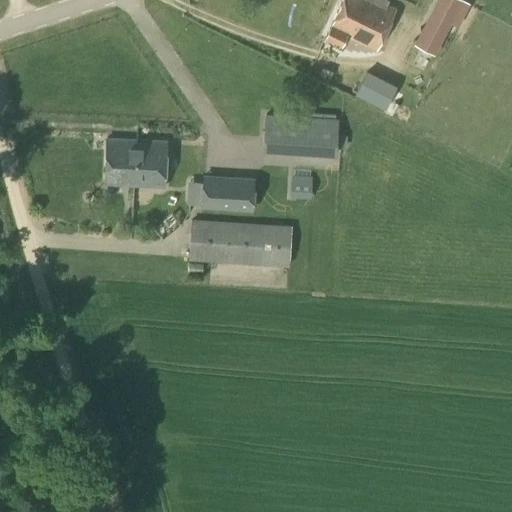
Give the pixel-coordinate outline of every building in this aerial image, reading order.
[(341,0),(322,41),(339,49),(345,37),(376,51),(395,9),(386,4),(388,0),(387,0),(341,0)] [(432,55),(460,0),(435,0),(412,44),(432,55)] [(327,82),(332,72),(323,68),(318,78),(327,82)] [(335,156),(337,119),(264,113),(261,151),(335,156)] [(135,154),(135,140),(105,139),(102,184),(132,186),(134,154),(135,154)] [(253,212),(255,178),(202,175),(200,209),(253,212)] [(291,180),(290,198),(310,199),(311,181),(291,180)] [(289,267),(292,226),(191,220),(188,261),(289,267)] [(202,273),(203,265),(188,263),(188,272),(202,273)]
